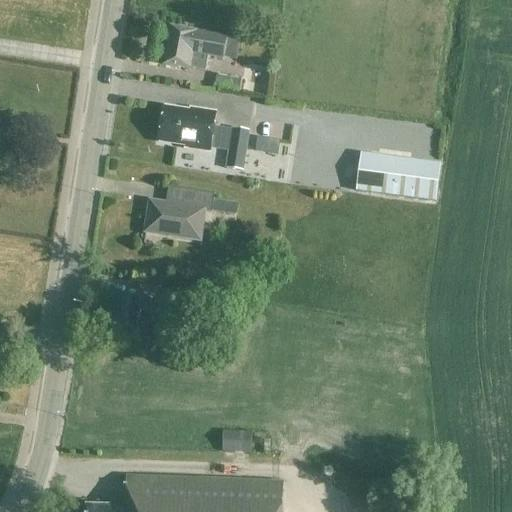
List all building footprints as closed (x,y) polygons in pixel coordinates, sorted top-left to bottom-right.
[(196,33),(171,28),(165,66),(190,70),(190,69),(206,72),(209,57),(224,60),(228,39),(196,33)] [(243,79),(217,74),(215,86),(241,91),(243,79)] [(160,142),(211,150),(215,129),(216,116),(165,108),(160,142)] [(250,131),(232,128),(226,169),(244,172),(250,131)] [(269,136),(268,150),(286,150),(286,136),(269,136)] [(421,162),(422,154),(370,147),(369,155),(362,154),(357,192),(437,202),(442,164),(421,162)] [(237,215),(239,204),(214,201),(215,194),(176,188),(173,206),(151,203),(144,245),(145,245),(147,233),(200,241),(204,212),(212,213),(212,212),(237,215)] [(170,309),(204,314),(207,296),(173,290),(170,309)] [(146,298),(118,294),(113,329),(141,333),(143,315),(157,317),(159,303),(145,301),(146,298)] [(223,433),(222,453),(251,455),(252,435),(223,433)] [(281,511),(283,483),(126,478),(125,508),(87,507),(87,511),(281,511)]
